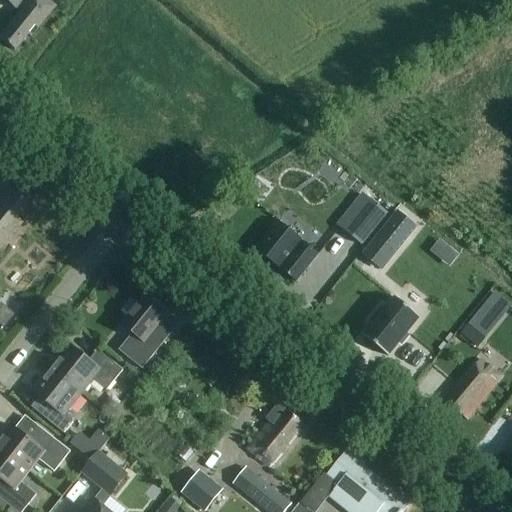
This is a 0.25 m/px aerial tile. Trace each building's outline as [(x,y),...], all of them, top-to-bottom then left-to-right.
[(0,0),(13,10),(17,14),(0,34),(0,39),(13,51),(26,35),(30,38),(54,8),(44,0),(0,0)] [(0,248),(21,222),(15,217),(27,203),(6,186),(0,193),(0,248)] [(367,196),(341,230),(362,245),(389,214),(367,196)] [(397,213),(364,254),(383,269),(417,229),(397,213)] [(277,223),(255,250),(297,283),(320,256),(277,223)] [(134,334),(120,351),(144,370),(166,342),(154,331),(170,311),(149,294),(140,305),(130,298),(120,310),(129,318),(123,325),(134,334)] [(363,337),(388,357),(419,319),(394,299),(385,310),(381,306),(368,322),(373,325),(363,337)] [(486,339),(502,320),(484,306),(469,325),(486,339)] [(54,369),(83,393),(94,380),(108,391),(124,371),(99,351),(90,361),(72,346),(54,369)] [(468,421),(503,378),(480,359),(445,403),(468,421)] [(66,415),(83,393),(54,369),(35,392),(54,407),(45,418),(65,434),(75,422),(66,415)] [(135,389),(142,380),(134,374),(127,383),(135,389)] [(270,468),(304,426),(279,405),(267,419),(271,422),(248,450),(270,468)] [(0,443),(0,446),(30,471),(40,459),(56,472),(72,452),(40,427),(30,439),(11,424),(4,434),(6,436),(0,443)] [(80,434),(70,445),(79,453),(89,461),(91,462),(99,452),(100,450),(80,434)] [(21,482),(30,471),(0,446),(0,477),(0,497),(11,506),(18,511),(23,511),(38,495),(21,482)] [(112,495),(128,475),(100,452),(84,473),(112,495)] [(382,511),(404,511),(410,504),(347,453),(329,476),(340,485),(331,496),(351,511),(379,511),(381,510),(382,511)] [(234,485),(267,511),(285,511),(291,506),(246,470),(234,485)] [(199,472),(182,493),(204,511),(205,511),(223,491),(199,472)] [(110,511),(95,500),(85,511),(110,511)] [(172,500),(162,511),(175,511),(180,506),(172,500)] [(292,511),(312,511),(301,502),(292,511)]
